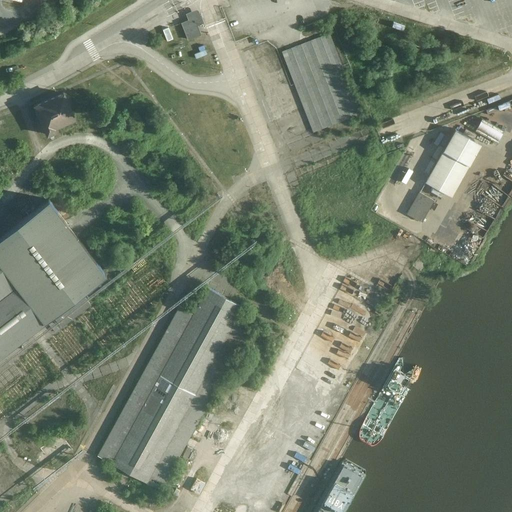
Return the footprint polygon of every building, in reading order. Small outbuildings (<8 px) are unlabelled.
[(181,23),(187,41),(200,36),(197,25),(203,23),(198,10),(186,14),(188,20),(181,23)] [(325,39),(283,56),(314,136),(361,117),(331,36),(325,39)] [(76,121),(65,93),(30,107),(41,135),(76,121)] [(501,143),(508,131),(483,117),(477,129),(501,143)] [(454,197),(483,144),(457,129),(427,183),(454,197)] [(436,199),(423,191),(410,214),(425,221),(436,199)] [(0,355),(111,268),(52,194),(0,235),(0,399),(1,399),(0,397),(0,355)] [(183,306),(100,457),(166,490),(250,332),(235,325),(244,304),(212,289),(199,315),(183,306)] [(232,390),(228,399),(238,404),(242,395),(232,390)] [(56,465),(79,450),(66,432),(44,447),(56,465)] [(202,493),(208,482),(199,478),(194,488),(202,493)]
